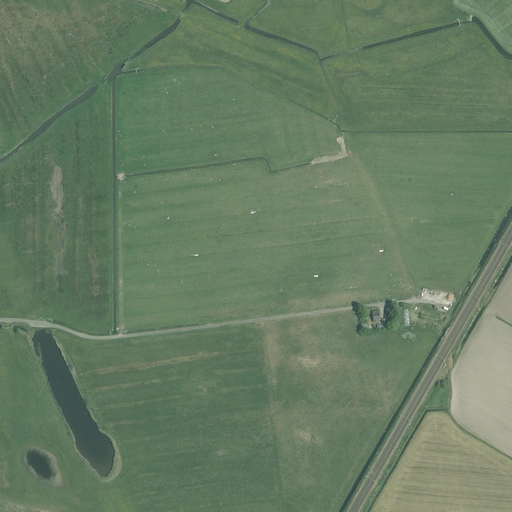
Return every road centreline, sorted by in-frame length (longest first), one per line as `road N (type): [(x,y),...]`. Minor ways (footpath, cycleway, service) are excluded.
road 1 (unclassified): [(0,319),(111,337),(399,301),(437,305)]
road 2 (track): [(120,171),(121,336)]
